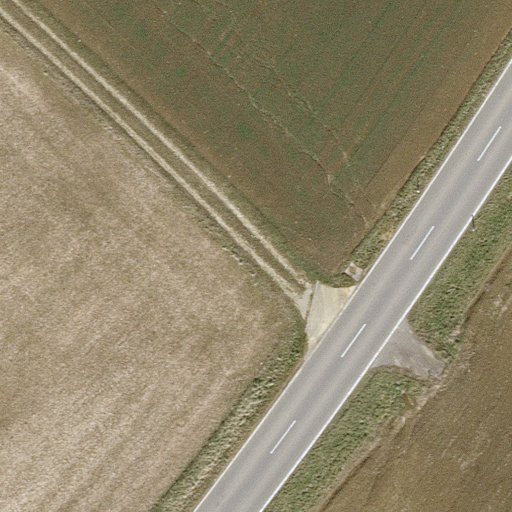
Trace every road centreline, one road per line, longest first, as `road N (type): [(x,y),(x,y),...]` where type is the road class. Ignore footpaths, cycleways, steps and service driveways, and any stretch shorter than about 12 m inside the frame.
road 1 (track): [(440,372),(366,336),(290,272),(15,0)]
road 2 (tertiary): [(234,511),(366,336),(511,111)]
